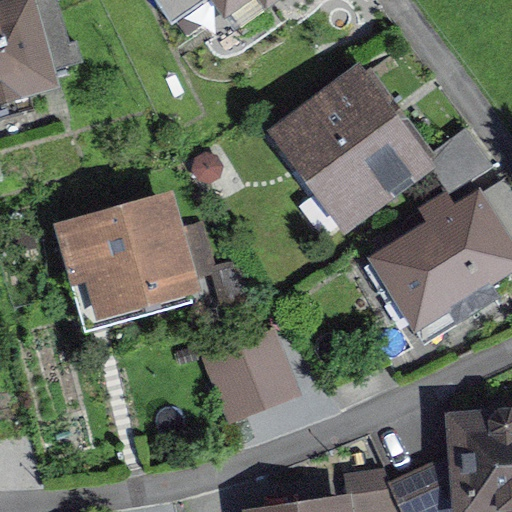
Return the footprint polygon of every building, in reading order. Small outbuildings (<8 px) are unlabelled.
[(57,0),(22,0),(0,6),(0,111),(52,96),(45,71),(83,60),(78,40),(70,42),(57,0)] [(280,0),(208,0),(224,22),(254,1),(263,13),(280,0)] [(341,240),(434,170),(356,67),(263,137),(341,240)] [(433,155),(453,187),(493,161),(473,130),(433,155)] [(191,169),(196,184),(211,189),(226,173),(221,158),(206,154),(191,169)] [(511,246),(477,192),(454,207),(444,191),(414,210),(424,226),(365,263),(412,337),(511,273),(511,246)] [(220,309),(264,296),(241,258),(215,266),(200,213),(177,220),(170,195),(51,230),(70,293),(81,289),(92,328),(200,297),(195,280),(210,275),(220,309)] [(279,324),(206,351),(232,419),(304,392),(279,324)] [(511,511),(511,412),(441,417),(444,459),(387,485),(399,511),(511,511)] [(345,475),(348,497),(245,511),(399,511),(387,485),(379,470),(345,475)]
